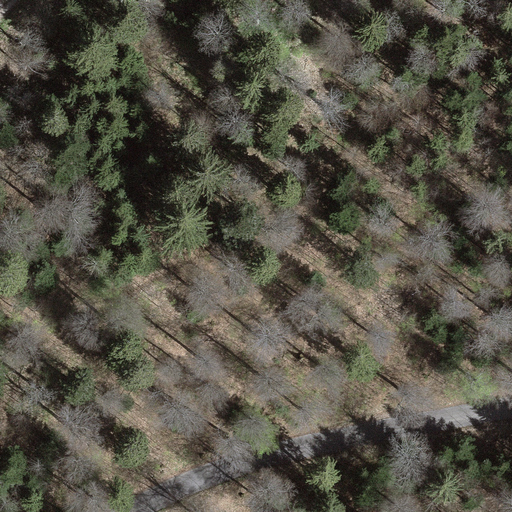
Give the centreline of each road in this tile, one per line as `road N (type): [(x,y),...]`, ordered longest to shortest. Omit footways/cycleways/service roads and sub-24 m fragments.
road 1 (track): [(0,404),(44,346),(77,319),(221,239),(277,189),(367,131)]
road 2 (tertiary): [(129,511),(245,461),(511,408)]
